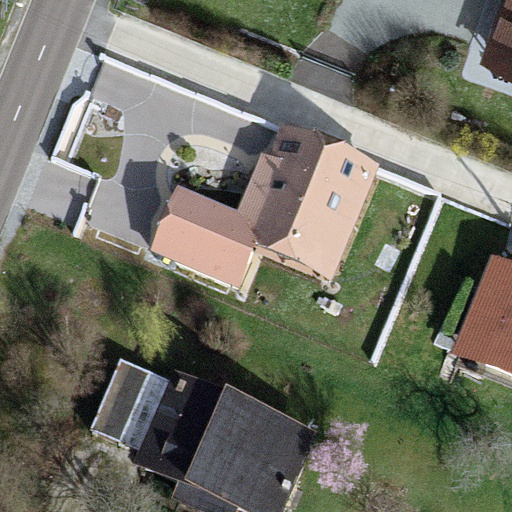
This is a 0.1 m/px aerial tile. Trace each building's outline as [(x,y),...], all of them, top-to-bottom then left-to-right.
[(511,0),(503,0),(489,41),(511,49),(511,0)] [(511,61),(511,49),(489,41),(485,52),(511,61)] [(283,137),(270,168),(261,164),(229,241),(247,249),(252,239),(331,272),(371,173),(283,137)] [(151,252),(234,288),(249,253),(219,241),(229,219),(176,196),(151,252)] [(327,282),(331,272),(252,239),(247,249),(327,282)] [(486,364),(511,301),(511,281),(495,275),(462,353),(486,364)] [(511,301),(486,364),(485,367),(511,378),(511,301)] [(232,506),(247,511),(272,511),(303,441),(176,387),(176,388),(118,364),(89,431),(121,445),(131,423),(156,434),(147,456),(143,466),(183,484),(232,506)] [(121,445),(147,456),(156,434),(131,423),(121,445)] [(177,497),(210,511),(229,511),(232,506),(183,484),(177,497)]
